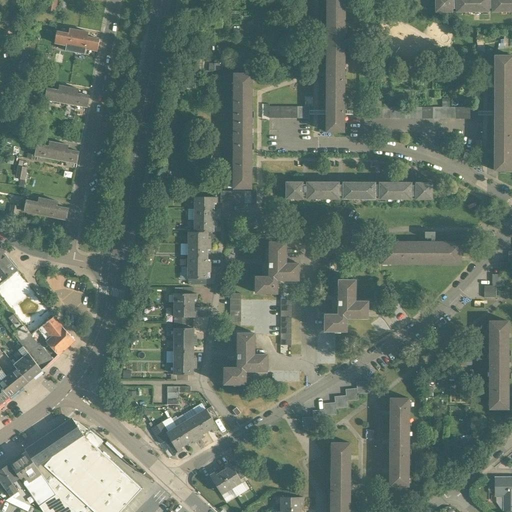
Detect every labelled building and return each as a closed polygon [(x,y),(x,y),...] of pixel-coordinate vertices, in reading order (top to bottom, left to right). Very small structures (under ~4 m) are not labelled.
[(57,0),(54,0),(48,0),(46,11),(55,13),(57,0)] [(344,0),(327,0),(326,133),(344,133),(344,0)] [(472,0),(435,0),(436,13),(452,13),(452,10),(456,10),(456,13),(472,13),(472,0)] [(508,0),(472,0),(472,13),(488,13),(488,10),(492,10),(492,12),(508,12),(508,0)] [(69,35),(57,32),(55,44),(66,46),(65,52),(74,54),(79,32),(70,30),(69,35)] [(88,33),(79,32),(74,54),(84,56),(85,50),(97,52),(99,40),(87,38),(88,33)] [(47,58),(38,56),(36,69),(44,70),(47,58)] [(511,112),(511,56),(495,57),(494,171),(511,171),(511,112)] [(251,74),(235,74),(234,188),(250,188),(251,74)] [(59,91),(47,89),(45,101),(66,104),(69,88),(59,87),(59,91)] [(78,90),(69,88),(66,104),(87,108),(89,97),(77,95),(78,90)] [(309,108),(269,107),(269,118),(309,118),(309,108)] [(477,108),(360,108),(360,119),(477,119),(477,108)] [(36,114),(28,112),(25,124),(34,126),(36,114)] [(48,147),(36,145),(35,156),(56,160),(59,144),(49,142),(48,147)] [(79,153),(67,151),(68,146),(59,144),(56,160),(77,164),(79,153)] [(26,168),(17,167),(15,179),(24,181),(26,168)] [(411,184),(379,184),(379,186),(374,186),(374,184),(343,184),(343,186),(338,186),(338,184),(307,183),(307,186),(302,186),(302,183),(286,183),(286,200),(302,200),(302,197),(307,197),(307,200),(338,200),(338,197),(342,197),(342,200),(374,200),(374,197),(379,197),(379,200),(411,200),(411,197),(415,197),(415,200),(431,200),(431,184),(415,184),(415,186),(411,186),(411,184)] [(217,197),(195,197),(195,209),(213,210),(213,204),(217,204),(217,197)] [(48,201),(39,199),(38,203),(26,201),(24,211),(45,216),(48,201)] [(58,202),(48,201),(45,216),(66,221),(68,209),(57,207),(58,202)] [(19,207),(10,205),(8,218),(17,219),(19,207)] [(217,216),(213,216),(213,210),(195,209),(195,221),(200,221),(217,221),(217,216)] [(217,221),(195,221),(195,233),(207,233),(213,233),(214,226),(217,226),(217,221)] [(195,233),(189,233),(189,244),(210,245),(210,239),(207,239),(207,233),(195,233)] [(427,246),(381,246),(381,265),(382,265),(382,264),(460,264),(459,266),(461,266),(461,246),(433,246),(433,239),(435,239),(435,233),(425,233),(425,239),(427,239),(427,246)] [(269,277),(255,277),(255,294),(277,294),(277,281),(299,281),(299,264),(286,264),(286,243),(269,243),(269,277)] [(329,244),(318,243),(318,272),(329,272),(329,244)] [(210,245),(189,244),(188,256),(207,256),(207,250),(210,250),(210,245)] [(511,252),(508,253),(508,264),(500,264),(500,276),(492,276),(492,288),(485,288),(485,298),(495,298),(495,288),(503,288),(503,276),(511,276),(511,264),(511,252)] [(0,284),(17,271),(4,254),(0,257),(0,284)] [(207,256),(188,256),(188,267),(210,268),(210,262),(207,262),(207,256)] [(210,268),(188,267),(188,279),(204,279),(207,279),(207,273),(210,273),(210,268)] [(355,280),(338,280),(338,315),(324,315),(324,332),(346,332),(347,319),(368,319),(368,302),(355,302),(355,280)] [(193,294),(175,294),(175,306),(193,306),(193,299),(196,299),(196,294),(193,294)] [(241,294),(230,294),(230,306),(241,306),(241,294)] [(193,306),(175,306),(175,318),(181,318),(193,318),(196,318),(196,313),(193,312),(193,306)] [(241,306),(230,306),(229,323),(241,323),(241,306)] [(291,346),(291,306),(280,306),(280,346),(291,346)] [(62,327),(54,318),(43,326),(54,336),(47,342),(58,355),(75,341),(62,327)] [(193,318),(181,318),(181,329),(192,329),(193,318)] [(508,322),(489,322),(490,410),(509,410),(508,322)] [(31,336),(23,326),(16,332),(30,351),(38,344),(31,336)] [(181,329),(174,329),(174,341),(195,341),(195,335),(192,335),(192,329),(181,329)] [(237,368),(224,368),(224,385),(246,385),(246,372),(267,372),(267,355),(254,355),(254,334),(238,334),(237,368)] [(195,341),(174,341),(174,352),(192,352),(192,345),(195,345),(195,341)] [(54,360),(39,343),(38,344),(30,351),(44,369),(54,360)] [(192,352),(174,352),(174,364),(195,364),(195,358),(192,358),(192,352)] [(28,355),(14,366),(27,383),(41,372),(28,355)] [(195,364),(174,364),(174,375),(192,375),(192,369),(195,369),(195,364)] [(3,381),(0,382),(0,386),(9,398),(23,387),(12,373),(3,381)] [(313,418),(302,420),(303,430),(314,428),(313,423),(325,422),(324,416),(336,415),(335,409),(347,408),(346,402),(358,400),(358,395),(369,394),(367,383),(356,384),(357,390),(345,392),(346,397),(334,399),(335,405),(323,406),(324,412),(312,413),(313,418)] [(0,386),(0,405),(9,398),(0,386)] [(409,399),(390,399),(390,487),(408,487),(409,399)] [(217,417),(211,407),(206,410),(212,420),(217,417)] [(206,410),(196,416),(205,432),(211,428),(213,431),(217,428),(212,420),(206,410)] [(205,432),(196,416),(186,422),(197,440),(202,437),(200,435),(205,432)] [(72,419),(25,451),(26,453),(39,472),(44,467),(90,509),(93,511),(120,511),(141,489),(97,448),(95,447),(89,442),(95,436),(90,432),(77,422),(73,421),(72,419)] [(168,419),(162,423),(169,433),(174,430),(168,419)] [(197,440),(186,422),(177,428),(186,444),(192,440),(194,443),(197,440)] [(162,423),(151,429),(160,444),(165,441),(169,446),(172,444),(166,435),(169,433),(162,423)] [(186,444),(177,428),(174,430),(169,433),(166,435),(172,444),(177,452),(182,449),(180,447),(186,444)] [(95,436),(89,442),(95,447),(97,448),(103,442),(95,436)] [(172,444),(169,446),(165,441),(160,444),(169,458),(177,452),(172,444)] [(349,511),(350,444),(331,444),(330,511),(349,511)] [(39,472),(26,453),(14,461),(10,464),(20,479),(42,511),(87,511),(88,511),(90,509),(44,467),(39,472)] [(10,464),(0,470),(0,481),(11,497),(17,493),(11,485),(20,479),(10,464)] [(232,466),(231,464),(226,467),(228,470),(222,473),(231,489),(242,482),(241,480),(232,466)] [(245,478),(236,464),(232,466),(241,480),(245,478)] [(222,473),(217,476),(215,473),(211,476),(217,486),(222,494),(231,489),(222,473)] [(217,486),(211,476),(205,480),(211,490),(217,486)] [(511,477),(494,477),(494,480),(494,494),(494,498),(506,497),(506,511),(511,511),(511,477)] [(303,498),(282,497),(282,510),(300,510),(300,503),(303,503),(303,498)]
